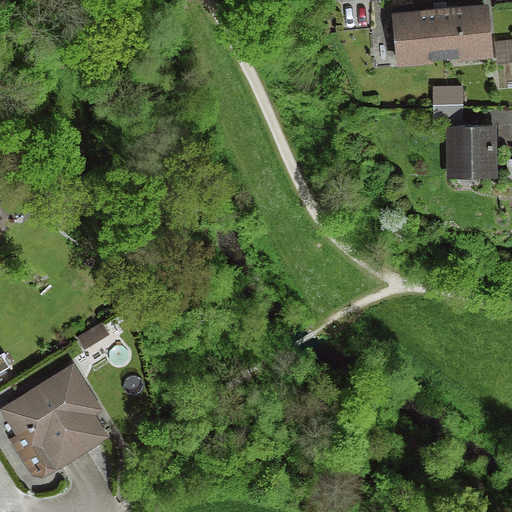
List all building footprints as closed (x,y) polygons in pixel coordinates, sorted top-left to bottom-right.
[(484,9),(438,13),(442,57),(488,53),(484,9)] [(396,61),(442,57),(438,13),(392,17),(396,61)] [(492,104),(503,104),(503,93),(492,93),(492,104)] [(448,170),(490,169),(490,125),(460,125),(460,105),(430,105),(431,126),(447,126),(448,170)] [(105,334),(99,323),(75,337),(81,348),(105,334)] [(79,385),(69,369),(3,410),(19,436),(13,440),(32,472),(38,473),(100,435),(72,390),(79,385)]
